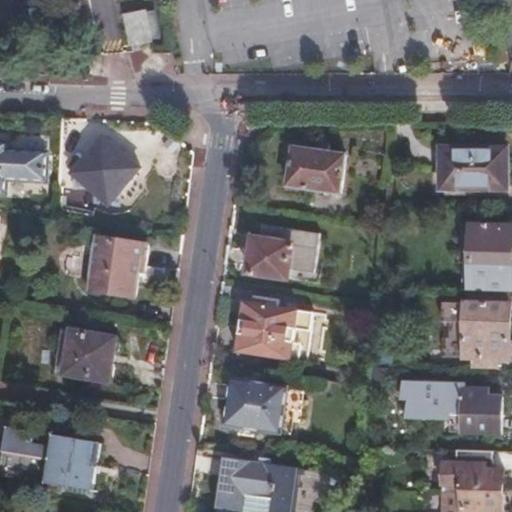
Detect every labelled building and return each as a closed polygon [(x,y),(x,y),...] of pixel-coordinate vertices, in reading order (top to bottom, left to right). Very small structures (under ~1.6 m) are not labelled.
[(154,37),(149,6),(126,10),(130,41),(154,37)] [(140,169),(103,137),(72,171),(80,178),(78,188),(94,190),(100,195),(98,203),(117,208),(121,191),(140,169)] [(47,181),(48,154),(7,152),(7,145),(0,144),(0,194),(6,195),(7,180),(47,181)] [(341,194),(346,155),(293,148),(289,188),(341,194)] [(505,191),(506,150),(441,150),(441,191),(505,191)] [(316,274),(321,233),(264,226),(262,241),(250,240),(245,242),(244,245),(246,250),(253,252),(250,275),(290,281),(291,271),(316,274)] [(472,247),(473,227),(461,227),(460,247),(472,247)] [(511,228),(473,227),(472,247),(471,265),(475,265),(508,266),(511,267),(511,262),(511,261),(511,245),(511,246),(511,228)] [(139,297),(145,246),(98,239),(90,290),(139,297)] [(508,266),(475,265),(474,292),(507,293),(508,266)] [(265,300),(265,307),(275,308),(276,300),(265,300)] [(275,308),(265,307),(242,304),(235,353),(293,360),(300,311),(275,308)] [(511,346),(509,346),(509,306),(467,304),(465,359),(475,359),(475,365),(490,365),(491,360),(507,361),(508,359),(511,357),(511,346)] [(69,377),(77,332),(65,330),(58,375),(69,377)] [(118,338),(77,332),(69,377),(110,384),(115,355),(120,354),(122,351),(122,346),(117,343),(118,338)] [(282,436),(289,389),(235,382),(234,388),(227,391),(226,401),(231,404),(228,429),(282,436)] [(488,389),(464,389),(464,384),(402,384),(402,401),(409,401),(409,419),(450,419),(450,431),(502,433),(502,397),(488,397),(488,389)] [(31,438),(8,435),(5,460),(50,465),(47,490),(94,496),(101,448),(53,442),(51,457),(30,454),(31,438)] [(443,511),(503,511),(504,473),(493,473),(494,452),(461,451),(461,466),(445,465),(443,511)] [(303,490),(306,469),(223,457),(216,507),(246,511),(247,511),(249,500),(273,504),(271,511),(296,511),(299,489),(303,490)]
